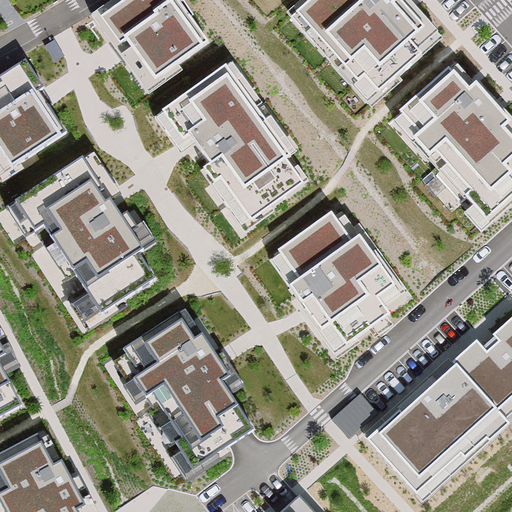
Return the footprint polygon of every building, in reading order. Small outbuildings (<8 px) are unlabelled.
[(143,92),(148,88),(99,20),(127,0),(112,0),(89,16),(143,92)] [(175,7),(179,4),(176,0),(127,0),(99,20),(148,88),(204,47),(175,7)] [(373,97),(416,58),(404,44),(419,31),(394,4),(391,0),(310,0),(295,15),(319,41),(315,44),(330,61),(334,58),(341,66),(338,70),(353,87),(360,82),(373,97)] [(398,0),(394,4),(419,31),(404,44),(416,58),(439,39),(403,0),(398,0)] [(18,162),(64,134),(37,92),(41,89),(23,61),(0,75),(0,155),(9,168),(18,162)] [(221,71),(244,102),(239,106),(246,115),(251,112),(262,127),(257,131),(269,148),(274,144),(286,162),(293,156),(228,66),(221,71)] [(450,66),(443,73),(464,94),(471,88),(450,66)] [(249,224),(299,189),(282,165),(286,162),(274,144),(269,148),(257,131),(262,127),(251,112),(246,115),(239,106),(244,102),(221,71),(160,113),(181,142),(187,138),(193,145),(208,166),(201,171),(212,186),(218,181),(249,224)] [(395,116),(416,139),(410,144),(433,170),(428,175),(456,206),(461,201),(470,210),(482,225),(511,197),(511,147),(498,132),(505,126),(471,88),(464,94),(443,73),(395,116)] [(177,156),(193,145),(187,138),(181,142),(160,113),(152,119),(177,156)] [(410,144),(416,139),(395,116),(387,124),(407,147),(410,144)] [(498,132),(509,145),(511,141),(511,133),(505,126),(498,132)] [(108,201),(109,203),(119,196),(88,153),(80,159),(99,189),(95,192),(103,205),(108,201)] [(9,168),(0,155),(0,180),(1,183),(22,168),(18,162),(9,168)] [(80,159),(4,208),(23,238),(32,232),(57,270),(67,263),(86,294),(99,315),(120,301),(153,281),(137,255),(142,252),(131,235),(136,232),(134,228),(125,214),(119,218),(109,203),(108,201),(103,205),(95,192),(99,189),(80,159)] [(286,162),(282,165),(299,189),(304,186),(286,162)] [(218,181),(212,186),(243,229),(249,224),(218,181)] [(482,225),(470,210),(461,218),(477,235),(485,228),(482,225)] [(337,216),(330,221),(348,247),(355,241),(391,290),(374,302),(379,309),(401,295),(355,227),(348,232),(337,216)] [(309,319),(334,354),(385,318),(374,302),(391,290),(355,241),(348,247),(330,221),(327,218),(276,253),(297,282),(287,289),(300,306),(304,304),(313,316),(309,319)] [(136,232),(131,235),(142,252),(153,245),(140,224),(134,228),(136,232)] [(267,259),(287,289),(297,282),(276,253),(267,259)] [(120,301),(99,315),(86,294),(68,306),(86,334),(126,310),(120,301)] [(184,311),(175,316),(192,341),(200,336),(184,311)] [(175,316),(121,350),(138,375),(132,379),(144,398),(151,408),(145,412),(170,448),(176,444),(193,469),(251,429),(220,384),(228,378),(200,336),(192,341),(175,316)] [(395,417),(363,445),(412,499),(456,460),(460,465),(485,444),(480,438),(496,425),(491,419),(511,399),(511,318),(488,340),(490,341),(508,362),(497,372),(478,352),(472,346),(449,367),(452,371),(432,389),(398,419),(395,417)] [(0,349),(0,418),(20,407),(0,369),(0,357),(3,355),(0,349)] [(212,354),(228,378),(220,384),(228,396),(241,387),(217,351),(212,354)] [(144,398),(132,379),(121,387),(133,405),(144,398)] [(398,419),(432,389),(424,380),(358,439),(363,445),(395,417),(398,419)] [(357,397),(329,422),(345,440),(374,415),(357,397)] [(511,399),(491,419),(498,426),(511,413),(511,399)] [(485,444),(488,446),(504,432),(496,425),(480,438),(485,444)] [(77,511),(76,510),(84,506),(60,461),(52,466),(35,434),(0,453),(0,511),(77,511)] [(456,460),(412,499),(419,507),(488,446),(485,444),(460,465),(456,460)] [(193,469),(181,451),(168,460),(184,483),(226,454),(223,448),(193,469)] [(304,511),(295,501),(282,511),(304,511)]
